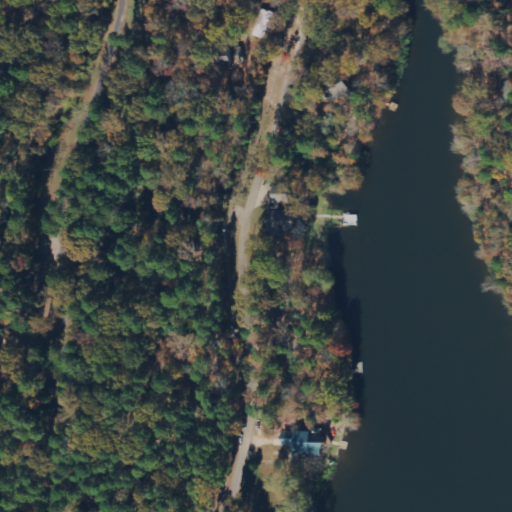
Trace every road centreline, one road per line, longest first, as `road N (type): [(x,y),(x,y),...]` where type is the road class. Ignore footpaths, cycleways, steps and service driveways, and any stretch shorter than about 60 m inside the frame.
road 1 (residential): [(226,511),(251,388),(240,200),(306,0)]
road 2 (residential): [(46,251),(77,112),(126,0)]
road 3 (residential): [(52,511),(46,251)]
